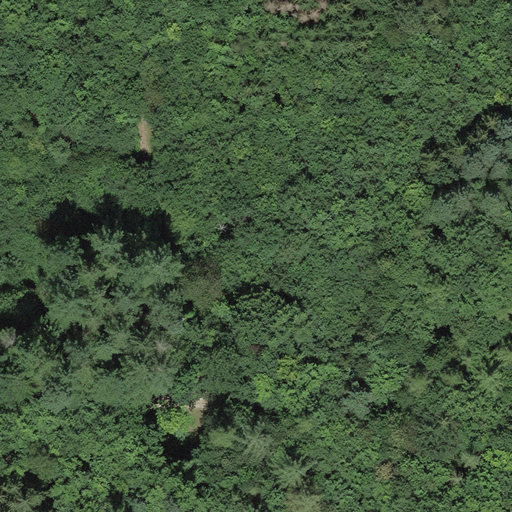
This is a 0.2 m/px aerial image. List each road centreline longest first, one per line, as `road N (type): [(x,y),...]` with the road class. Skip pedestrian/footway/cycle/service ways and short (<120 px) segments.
road 1 (track): [(208,511),(128,0)]
road 2 (track): [(511,419),(0,406)]
